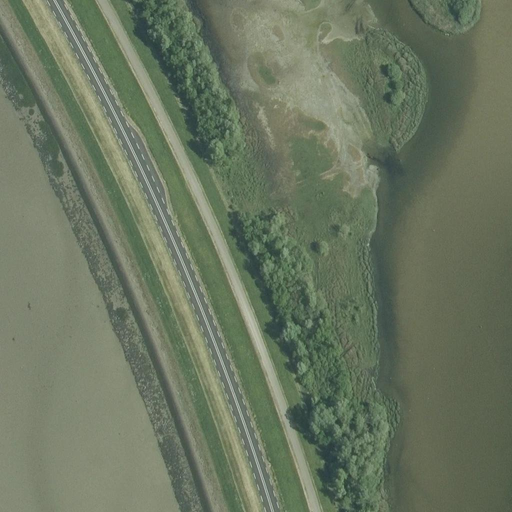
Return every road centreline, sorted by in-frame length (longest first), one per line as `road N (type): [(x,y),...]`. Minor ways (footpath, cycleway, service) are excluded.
road 1 (primary): [(271,511),(152,197),(51,0)]
road 2 (unclassified): [(314,511),(227,265),(99,0)]
